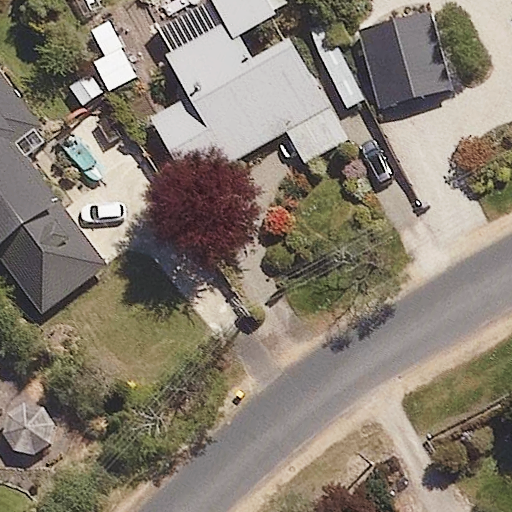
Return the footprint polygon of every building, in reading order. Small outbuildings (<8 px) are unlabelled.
[(301,14),(293,0),(219,0),(168,27),(205,100),(167,120),(201,186),(300,134),(315,164),(358,142),(308,45),(268,66),(254,39),(301,14)] [(462,89),(440,15),(368,36),(390,110),(462,89)] [(340,20),(317,30),(354,113),(376,103),(340,20)] [(118,22),(100,33),(113,60),(77,90),(91,111),(143,75),(118,22)] [(48,126),(0,60),(0,227),(21,257),(14,262),(52,315),(117,268),(26,142),(48,126)] [(27,404),(23,407),(21,408),(19,409),(16,413),(13,417),(11,421),(10,426),(10,431),(10,436),(11,440),(13,445),(16,449),(20,452),(24,455),(28,457),(33,458),(38,458),(42,458),(47,456),(51,454),(55,451),(59,448),(61,444),(63,439),(65,435),(65,430),(64,425),(63,420),(61,416),(58,412),(55,409),(51,406),(46,404),(42,403),(37,403),(32,403),(27,404)]
